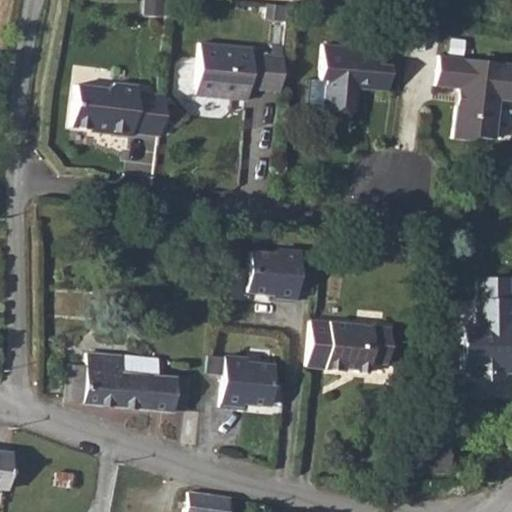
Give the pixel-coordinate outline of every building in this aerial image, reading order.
[(339,51),(317,49),(314,78),(320,78),(316,119),(335,121),(348,110),(351,87),(354,83),(360,83),(364,88),(380,90),(383,65),(371,64),(372,45),(340,42),(339,51)] [(246,48),(195,43),(190,88),(197,95),(241,99),(242,88),(274,91),(277,56),(246,54),(246,48)] [(511,85),(511,64),(431,55),(428,85),(455,88),(453,103),(451,105),(450,105),(446,138),(462,139),(467,136),(488,138),(492,99),(510,100),(511,85)] [(102,88),(71,85),(66,126),(99,130),(98,133),(125,136),(126,132),(154,136),(159,94),(131,90),(132,86),(109,83),(102,88)] [(299,253),(250,249),(244,291),(270,294),(270,296),(294,298),(294,292),(311,293),(314,257),(298,256),(299,253)] [(459,323),(459,369),(466,369),(466,373),(482,378),(498,370),(498,374),(511,372),(511,317),(507,317),(507,297),(505,297),(506,276),(475,276),(475,297),(472,297),(472,324),(459,323)] [(386,325),(306,317),(302,364),(341,368),(341,365),(341,361),(346,361),(351,366),(353,369),(363,370),(364,360),(383,362),(386,325)] [(154,356),(81,349),(81,363),(63,361),(60,397),(77,399),(77,400),(168,411),(169,405),(182,406),(185,376),(152,372),(154,356)] [(220,374),(217,404),(266,408),(272,362),(244,360),(244,355),(206,353),(205,372),(220,374)] [(407,442),(409,471),(450,469),(448,440),(407,442)] [(0,489),(4,490),(9,453),(0,451),(0,489)] [(407,468),(406,452),(394,452),(394,469),(407,468)] [(54,471),(52,487),(68,489),(71,473),(54,471)] [(181,511),(221,511),(224,497),(184,492),(181,511)]
